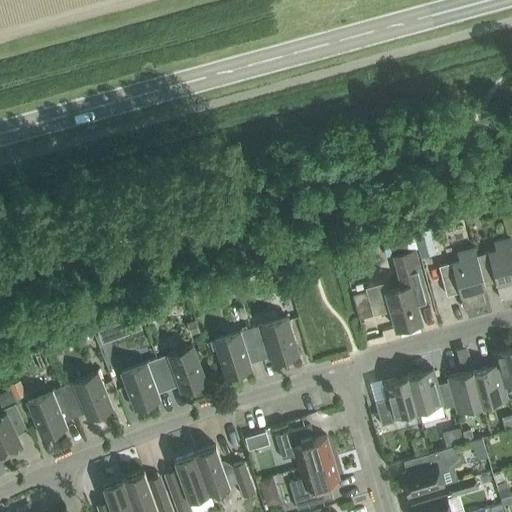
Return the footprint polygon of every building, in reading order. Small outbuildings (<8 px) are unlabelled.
[(387,235),(391,249),(412,243),(408,229),(387,235)] [(475,256),(483,285),(495,282),(500,300),(511,296),(511,246),(510,238),(493,243),(495,251),(475,256)] [(484,289),(483,285),(475,256),(473,248),(456,253),(459,261),(438,266),(446,296),(458,292),(463,310),(485,304),(480,290),(484,289)] [(420,322),(413,296),(425,293),(414,250),(393,256),(401,287),(385,291),(395,329),(420,322)] [(352,294),(352,296),(358,319),(372,315),(366,291),(352,294)] [(250,328),(259,359),(270,356),(272,363),(298,355),(286,317),(250,328)] [(105,326),(110,339),(123,335),(118,321),(105,326)] [(102,342),(110,339),(105,326),(97,329),(102,342)] [(248,363),(259,359),(250,328),(213,339),(225,377),(250,369),(248,363)] [(192,345),(156,359),(167,389),(178,385),(181,392),(205,383),(192,345)] [(503,387),(504,387),(511,384),(511,347),(493,353),(496,364),(497,364),(503,387)] [(156,393),(167,389),(156,359),(120,372),(134,409),(159,400),(156,393)] [(497,364),(496,364),(472,371),(482,406),(507,399),(504,387),(503,387),(497,364)] [(443,409),(455,405),(449,382),(437,385),(432,369),(407,376),(417,411),(442,404),(443,409)] [(449,382),(455,405),(457,412),(482,406),(472,371),(448,378),(449,382)] [(61,386),(74,417),(85,412),(87,419),(112,408),(97,372),(61,386)] [(417,411),(407,376),(382,383),(386,399),(374,402),(381,426),(393,422),(392,418),(417,411)] [(74,417),(61,386),(26,401),(41,438),(66,428),(63,421),(74,417)] [(0,456),(20,447),(15,436),(26,430),(14,404),(2,410),(4,414),(0,415),(0,456)] [(310,425),(274,436),(281,460),(294,456),(298,468),(332,458),(326,436),(314,440),(310,425)] [(472,440),(470,430),(462,432),(464,441),(472,440)] [(470,441),(473,449),(483,445),(481,438),(470,441)] [(194,453),(208,493),(237,483),(242,496),(255,492),(244,462),(223,469),(215,445),(194,453)] [(459,465),(453,447),(401,461),(405,473),(400,474),(407,496),(443,485),(439,471),(459,465)] [(208,493),(194,453),(173,461),(182,485),(168,490),(176,511),(191,511),(188,501),(208,493)] [(301,478),(288,482),(296,509),(332,499),(331,497),(329,498),(324,484),(339,479),(332,458),(298,468),(301,478)] [(122,479),(134,511),(173,511),(165,490),(152,495),(143,471),(122,479)] [(474,476),(447,484),(450,496),(477,488),(474,476)] [(134,511),(122,479),(102,487),(107,501),(96,505),(98,511),(134,511)] [(411,511),(450,511),(446,496),(410,507),(411,511)]
